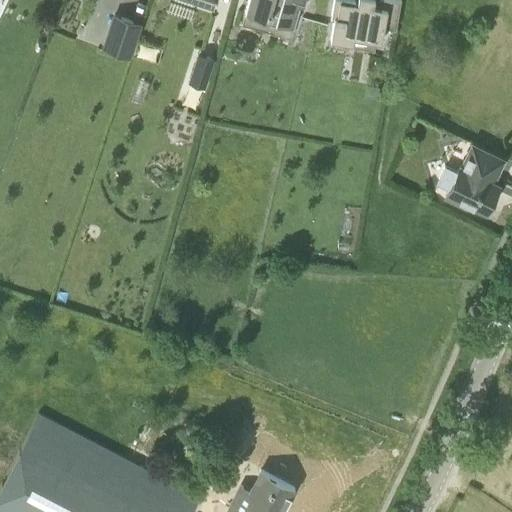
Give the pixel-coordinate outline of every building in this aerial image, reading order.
[(300,4),(305,6),(306,0),(248,0),(245,11),(275,20),(272,31),(291,37),(300,4)] [(400,0),(333,0),(331,17),(334,17),(330,39),(353,42),(354,36),(382,41),(384,26),(396,28),(400,0)] [(115,14),(104,47),(129,55),(140,22),(115,14)] [(185,48),(177,78),(203,86),(212,55),(185,48)] [(381,85),(367,83),(365,96),(379,99),(381,85)] [(473,142),(462,166),(460,165),(457,171),(446,166),(438,181),(450,187),(446,196),(467,206),(468,203),(486,212),(489,206),(491,207),(499,191),(491,187),(505,157),(473,142)] [(38,412),(0,486),(0,511),(191,511),(200,495),(38,412)] [(231,511),(280,511),(294,487),(261,470),(245,501),(236,496),(228,510),(231,511)]
